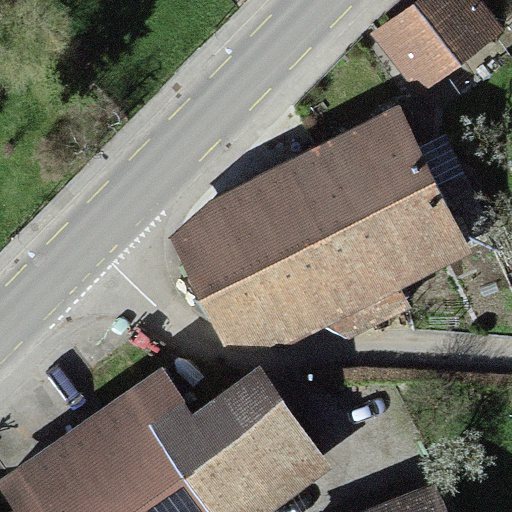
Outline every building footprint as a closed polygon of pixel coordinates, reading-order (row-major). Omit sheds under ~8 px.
[(480,0),(420,0),(379,31),(421,87),(501,27),(480,0)] [(408,100),(183,215),(243,332),(287,309),(297,328),(477,236),(408,100)] [(160,368),(0,478),(0,490),(14,511),(255,511),(190,413),(160,368)] [(257,368),(190,413),(255,511),(272,511),(332,469),(257,368)] [(471,511),(460,479),(366,511),(471,511)]
